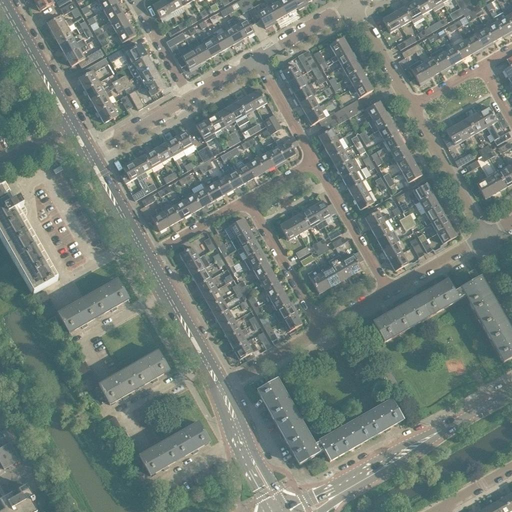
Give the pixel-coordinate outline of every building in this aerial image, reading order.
[(34,0),(33,1),(32,1),(34,6),(35,5),(40,12),(54,3),(52,0),(34,0)] [(116,4),(114,0),(97,0),(103,11),(116,4)] [(152,6),(159,20),(170,14),(163,0),(152,6)] [(181,8),(176,0),(162,0),(163,0),(170,14),(181,8)] [(242,14),(248,11),(241,0),(240,0),(236,3),(242,14)] [(241,0),(248,11),(253,8),(248,0),(241,0)] [(286,15),(297,9),(291,0),(281,0),(278,2),(286,15)] [(303,6),(308,3),(306,0),(291,0),(297,9),(298,11),(304,7),(303,6)] [(423,18),(421,15),(414,2),(413,0),(406,4),(407,6),(403,8),(411,21),(412,24),(423,18)] [(417,0),(414,2),(421,15),(432,9),(426,0),(417,0)] [(442,3),(440,0),(426,0),(432,9),(433,12),(443,6),(442,3)] [(440,0),(442,3),(447,0),(454,0),(457,4),(459,9),(463,15),(468,12),(461,0),(440,0)] [(461,0),(468,12),(473,9),(467,0),(461,0)] [(63,16),(76,8),(73,2),(60,10),(63,16)] [(275,21),(286,15),(278,2),(267,8),(275,21)] [(488,11),(494,8),(491,3),(485,6),(488,11)] [(123,14),(116,4),(103,11),(109,22),(123,14)] [(213,12),(218,9),(215,4),(210,7),(213,12)] [(228,14),(234,11),(231,6),(225,9),(228,14)] [(84,15),(89,12),(86,7),(81,10),(84,15)] [(267,8),(256,14),(265,29),(272,26),(271,24),(275,21),(267,8)] [(403,8),(393,14),(400,27),(411,21),(403,8)] [(478,17),(483,14),(480,8),(475,12),(478,17)] [(223,18),(228,14),(225,9),(220,12),(223,18)] [(202,19),(207,16),(204,10),(199,13),(202,19)] [(472,20),(478,17),(475,12),(469,15),(472,20)] [(507,34),(508,36),(511,33),(511,28),(506,17),(503,13),(493,19),(495,23),(503,36),(507,34)] [(129,25),(123,14),(109,22),(115,33),(129,25)] [(400,27),(393,14),(382,20),(389,33),(400,27)] [(212,24),(217,21),(214,15),(209,18),(212,24)] [(50,31),(52,36),(68,27),(72,24),(69,19),(65,22),(61,16),(54,20),(53,18),(46,21),(47,24),(47,25),(46,27),(48,31),(50,31)] [(191,25),(197,22),(193,16),(188,19),(191,25)] [(96,23),(92,17),(87,21),(90,26),(96,23)] [(442,27),(447,24),(444,18),(439,21),(442,27)] [(239,42),(243,40),(235,26),(231,19),(226,22),(230,29),(224,32),(232,46),(233,48),(239,44),(239,42)] [(246,20),(235,26),(243,40),(254,33),(246,20)] [(457,29),(462,26),(459,20),(454,24),(457,29)] [(201,30),(207,27),(203,21),(198,24),(201,30)] [(437,30),(442,27),(439,21),(434,24),(428,27),(431,33),(437,30)] [(83,32),(88,29),(84,22),(75,27),(79,34),(83,32)] [(180,31),(186,28),(183,22),(177,26),(180,31)] [(485,29),(492,42),(503,36),(495,23),(485,29)] [(452,32),(457,29),(454,24),(448,27),(452,32)] [(115,33),(121,43),(122,44),(135,36),(129,25),(115,33)] [(169,37),(180,31),(177,26),(166,32),(169,37)] [(72,38),(69,33),(71,32),(68,27),(52,36),(55,40),(55,39),(59,46),(72,38)] [(190,36),(196,33),(193,27),(187,31),(190,36)] [(421,39),(431,33),(428,27),(418,33),(421,39)] [(99,28),(93,31),(96,37),(99,42),(105,39),(108,37),(105,32),(102,34),(99,28)] [(87,39),(92,36),(88,29),(83,32),(87,39)] [(485,29),(474,35),(483,50),(482,48),(486,46),(487,48),(493,44),(492,43),(492,42),(485,29)] [(483,50),(474,35),(472,31),(461,37),(463,41),(464,41),(471,54),(475,52),(476,54),(483,50)] [(232,46),(224,32),(213,39),(221,52),(232,46)] [(436,41),(442,38),(438,32),(433,35),(436,41)] [(174,45),(185,39),(182,33),(171,40),(174,45)] [(431,44),(436,41),(433,35),(427,39),(431,44)] [(410,45),(416,42),(413,36),(407,39),(410,45)] [(62,53),(65,57),(80,48),(86,45),(83,40),(75,44),(72,38),(59,46),(63,52),(62,53)] [(329,46),(335,56),(348,49),(342,38),(329,46)] [(102,48),(108,45),(105,39),(99,42),(102,48)] [(210,58),(221,52),(213,39),(203,45),(210,58)] [(399,51),(410,45),(407,39),(396,45),(399,51)] [(453,47),(461,60),(471,54),(464,41),(463,41),(453,47)] [(140,45),(135,48),(133,43),(107,58),(110,63),(123,56),(129,66),(133,63),(147,56),(148,55),(145,51),(144,52),(140,45)] [(415,53),(421,50),(417,44),(412,48),(415,53)] [(87,57),(87,58),(84,60),(81,54),(88,50),(86,45),(80,48),(65,57),(67,61),(71,67),(78,64),(81,69),(103,56),(100,50),(87,57)] [(199,65),(210,58),(203,45),(192,51),(199,65)] [(450,66),(461,60),(453,47),(447,51),(444,45),(439,47),(443,53),(450,66)] [(404,59),(415,53),(412,48),(401,54),(404,59)] [(338,60),(341,67),(354,59),(348,49),(335,56),(330,59),(332,63),(338,60)] [(192,51),(181,57),(189,71),(199,65),(192,51)] [(311,70),(317,67),(308,51),(302,54),(311,70)] [(319,65),(325,62),(318,52),(313,55),(319,65)] [(450,66),(443,53),(432,59),(440,72),(444,70),(445,72),(451,68),(450,66)] [(140,74),(153,67),(154,66),(152,62),(150,63),(147,56),(133,63),(137,69),(135,70),(138,75),(140,74)] [(341,67),(347,77),(360,70),(354,59),(341,67)] [(440,72),(432,59),(422,65),(429,78),(440,72)] [(106,66),(103,60),(91,67),(93,72),(77,81),(79,85),(81,84),(84,91),(98,83),(94,77),(96,76),(94,73),(106,66)] [(322,71),(328,68),(325,62),(319,65),(322,71)] [(282,73),(281,73),(287,84),(300,76),(294,65),(289,69),(287,66),(280,70),(282,73)] [(419,84),(429,78),(422,65),(411,71),(419,84)] [(511,65),(503,71),(509,81),(511,79),(511,65)] [(146,85),(159,78),(160,77),(158,73),(156,74),(153,67),(140,74),(143,80),(141,81),(144,86),(146,85)] [(314,76),(320,72),(317,67),(311,70),(314,76)] [(366,80),(360,70),(347,77),(353,87),(353,88),(366,80)] [(121,84),(128,81),(125,76),(119,79),(118,79),(121,84)] [(300,76),(287,84),(293,94),(306,87),(306,86),(300,76)] [(318,86),(325,82),(323,77),(316,81),(318,86)] [(163,84),(159,78),(146,85),(144,86),(141,88),(147,99),(166,88),(164,84),(163,84)] [(331,86),(337,83),(333,78),(328,81),(331,86)] [(109,91),(114,88),(121,84),(118,79),(111,83),(112,86),(104,90),(99,82),(98,83),(84,91),(83,92),(86,96),(87,95),(91,102),(104,94),(105,93),(109,91)] [(366,80),(353,88),(353,87),(348,90),(351,95),(356,92),(359,98),(372,91),(366,80)] [(121,84),(124,90),(131,86),(128,81),(121,84)] [(334,92),(340,89),(337,83),(331,86),(334,92)] [(114,88),(117,94),(124,90),(121,84),(114,88)] [(297,105),(299,104),(299,105),(312,97),(316,95),(310,84),(306,86),(306,87),(293,94),(295,98),(294,99),(297,105)] [(326,97),(332,94),(328,88),(323,91),(326,97)] [(259,90),(248,96),(256,110),(266,103),(259,90)] [(93,106),(97,112),(110,105),(106,99),(112,96),(109,91),(105,93),(104,94),(91,102),(89,102),(92,107),(93,106)] [(128,95),(138,111),(144,108),(134,91),(128,95)] [(126,111),(132,107),(126,96),(120,100),(126,111)] [(245,115),(256,110),(248,96),(238,102),(245,115)] [(312,97),(299,105),(305,115),(318,108),(318,107),(312,97)] [(345,114),(361,105),(358,100),(342,109),(345,114)] [(227,108),(235,121),(238,127),(248,121),(245,115),(238,102),(233,105),(232,103),(226,106),(227,108)] [(366,123),(372,120),(385,113),(379,102),(366,110),(369,116),(364,119),(366,123)] [(110,105),(97,112),(95,113),(98,117),(99,117),(103,124),(113,118),(115,123),(119,120),(113,110),(114,109),(112,104),(110,105)] [(311,126),(324,118),(321,112),(325,109),(323,105),(318,107),(318,108),(305,115),(307,119),(306,120),(309,127),(311,126)] [(348,119),(350,118),(364,110),(361,105),(345,114),(348,119)] [(493,116),(488,107),(477,113),(486,128),(493,141),(498,138),(490,125),(497,122),(493,116)] [(235,121),(227,108),(217,114),(224,127),(235,121)] [(329,123),(335,120),(345,114),(342,109),(326,118),(329,123)] [(378,131),(391,123),(389,119),(390,118),(387,112),(385,113),(372,120),(366,123),(367,123),(368,123),(369,123),(374,132),(373,133),(373,134),(378,131)] [(493,116),(497,122),(503,118),(499,112),(493,116)] [(474,115),(467,119),(475,134),(486,128),(477,113),(474,115)] [(217,114),(206,120),(214,133),(216,137),(221,134),(222,135),(227,132),(224,127),(217,114)] [(332,128),(337,125),(348,119),(345,114),(335,120),(329,123),(332,128)] [(266,127),(276,121),(273,116),(263,122),(266,127)] [(469,137),(475,134),(467,119),(456,125),(465,140),(464,140),(467,145),(472,143),(469,137)] [(216,137),(214,133),(206,120),(196,126),(205,143),(216,137)] [(378,131),(384,141),(397,134),(391,123),(378,131)] [(270,135),(281,129),(278,124),(267,130),(270,135)] [(255,133),(261,130),(258,125),(252,128),(255,133)] [(465,140),(456,125),(445,131),(448,137),(442,140),(448,150),(454,146),(464,140),(465,140)] [(250,136),(255,133),(252,128),(247,131),(250,136)] [(265,138),(270,135),(267,130),(262,133),(265,138)] [(334,136),(331,130),(318,137),(324,148),(337,140),(341,138),(339,133),(334,136)] [(175,138),(182,151),(193,145),(185,132),(175,138)] [(362,140),(367,137),(364,132),(359,135),(362,140)] [(397,134),(384,141),(390,152),(403,144),(397,134)] [(493,141),(496,146),(507,140),(504,135),(498,138),(493,141)] [(234,145),(240,142),(237,136),(231,140),(234,145)] [(354,145),(359,141),(356,136),(351,139),(354,145)] [(365,146),(370,143),(367,137),(362,140),(365,146)] [(164,144),(172,157),(182,151),(175,138),(164,144)] [(274,141),(277,147),(285,161),(295,155),(292,149),(297,146),(293,138),(282,145),(279,138),(274,141)] [(337,140),(324,148),(330,158),(343,151),(347,148),(341,138),(337,140)] [(249,147),(255,144),(252,139),(246,142),(249,147)] [(229,148),(234,145),(231,140),(226,143),(229,148)] [(357,150),(362,147),(359,141),(354,145),(357,150)] [(244,150),(249,147),(246,142),(241,145),(244,150)] [(501,154),(506,151),(511,148),(508,143),(498,149),(501,154)] [(154,150),(161,163),(172,157),(164,144),(154,150)] [(396,162),(409,155),(403,144),(390,152),(393,158),(389,160),(392,165),(396,162)] [(284,161),(285,161),(277,147),(271,151),(268,145),(263,148),(267,153),(274,167),(278,164),(279,166),(285,163),(284,161)] [(486,153),(492,150),(489,145),(483,148),(486,153)] [(207,146),(202,149),(208,160),(213,157),(211,153),(207,146)] [(228,159),(234,156),(239,153),(236,148),(225,154),(228,159)] [(481,157),(486,153),(483,148),(478,151),(481,157)] [(203,163),(208,160),(202,149),(197,152),(203,163)] [(143,156),(151,169),(161,163),(154,150),(143,156)] [(489,159),(495,156),(492,150),(486,153),(489,159)] [(343,151),(330,158),(336,169),(349,161),(353,159),(351,154),(346,157),(343,151)] [(264,173),(274,167),(267,153),(256,159),(264,173)] [(374,161),(379,158),(376,153),(370,156),(374,161)] [(458,168),(464,164),(475,158),(472,153),(455,162),(458,168)] [(484,162),(489,159),(486,153),(481,157),(484,162)] [(223,162),(228,159),(225,154),(220,157),(223,162)] [(415,165),(409,155),(396,162),(402,173),(415,165)] [(133,162),(140,175),(143,179),(147,177),(145,173),(151,169),(143,156),(133,162)] [(207,171),(213,168),(210,163),(215,160),(213,157),(208,160),(203,163),(204,164),(207,171)] [(253,179),(264,173),(256,159),(250,163),(247,157),(242,160),(246,165),(253,179)] [(366,166),(371,163),(368,157),(362,160),(366,166)] [(377,167),(382,163),(379,158),(374,161),(377,167)] [(349,161),(336,169),(342,179),(355,172),(359,169),(353,159),(349,161)] [(243,184),(253,179),(246,165),(242,160),(232,166),(235,171),(243,184)] [(469,172),(474,169),(480,166),(477,161),(466,167),(469,172)] [(123,168),(122,168),(130,181),(136,178),(138,182),(143,179),(140,175),(133,162),(127,165),(126,164),(122,166),(123,168)] [(207,171),(204,164),(203,163),(192,169),(194,172),(199,169),(202,174),(207,171)] [(369,171),(374,168),(371,163),(366,166),(369,171)] [(187,172),(192,169),(189,164),(184,167),(187,172)] [(421,176),(415,165),(402,173),(408,184),(421,176)] [(511,184),(511,173),(508,167),(497,173),(506,188),(511,184)] [(365,180),(359,169),(355,172),(342,179),(348,190),(361,182),(365,180)] [(232,190),(243,184),(235,171),(229,175),(227,170),(222,173),(225,177),(232,190)] [(171,181),(177,178),(174,172),(168,175),(171,181)] [(385,182),(391,179),(388,173),(382,176),(385,182)] [(506,188),(497,173),(487,179),(495,194),(499,192),(506,188)] [(186,183),(192,180),(189,174),(183,178),(186,183)] [(166,184),(171,181),(168,175),(163,179),(166,184)] [(214,183),(222,196),(232,190),(225,177),(219,181),(216,176),(212,179),(214,183)] [(181,186),(186,183),(183,178),(178,181),(181,186)] [(377,187),(383,183),(380,178),(374,181),(377,187)] [(389,187),(394,184),(391,179),(385,182),(389,187)] [(495,194),(487,179),(476,185),(484,200),(495,194)] [(361,182),(348,190),(354,200),(367,193),(361,182)] [(211,202),(222,196),(214,183),(204,189),(211,202)] [(381,192),(386,189),(383,183),(377,187),(381,192)] [(150,193),(156,190),(153,184),(147,187),(150,193)] [(426,184),(412,192),(416,198),(412,201),(414,205),(418,202),(432,195),(429,191),(431,190),(428,184),(426,184)] [(165,195),(171,192),(168,186),(162,189),(165,195)] [(135,202),(140,199),(150,193),(147,187),(132,196),(135,202)] [(4,188),(0,190),(0,237),(33,295),(57,281),(17,211),(23,207),(19,200),(13,204),(4,188)] [(160,198),(165,195),(162,189),(157,192),(160,198)] [(193,195),(201,208),(211,202),(204,189),(193,195)] [(373,203),(367,193),(354,200),(360,211),(373,203)] [(146,198),(141,202),(144,207),(150,204),(155,201),(152,195),(146,198)] [(190,214),(201,208),(193,195),(183,201),(190,214)] [(418,202),(424,213),(438,205),(432,195),(418,202)] [(190,214),(183,201),(177,205),(174,199),(169,201),(172,207),(180,220),(190,214)] [(312,208),(311,208),(320,223),(323,228),(327,225),(324,220),(331,217),(332,218),(334,219),(338,217),(331,205),(326,208),(322,202),(312,208)] [(402,212),(408,209),(405,203),(399,206),(402,212)] [(430,223),(444,216),(438,205),(424,213),(428,219),(424,222),(426,226),(430,223)] [(169,226),(180,220),(172,207),(162,213),(169,226)] [(151,219),(159,232),(169,226),(162,213),(159,208),(155,210),(157,216),(151,219)] [(308,210),(301,214),(309,229),(316,225),(318,230),(323,228),(320,223),(311,208),(308,210)] [(394,216),(400,213),(397,208),(391,211),(394,216)] [(387,214),(381,218),(376,209),(368,213),(370,216),(363,220),(366,227),(368,226),(370,230),(384,222),(384,223),(390,219),(387,214)] [(291,220),(290,220),(298,235),(309,229),(301,214),(291,220)] [(407,223),(413,220),(409,214),(404,218),(407,223)] [(429,233),(431,237),(436,234),(450,227),(444,216),(430,223),(434,230),(429,233)] [(402,226),(407,223),(404,218),(399,221),(402,226)] [(230,240),(234,238),(247,230),(241,220),(228,227),(224,230),(230,240)] [(288,241),(298,235),(290,220),(279,226),(288,241)] [(410,228),(412,228),(416,225),(413,220),(407,223),(410,228)] [(384,222),(370,230),(376,240),(390,233),(384,223),(384,222)] [(405,232),(409,229),(410,228),(407,223),(402,226),(405,232)] [(456,237),(450,227),(436,234),(442,245),(456,237)] [(330,241),(341,235),(338,229),(327,235),(330,241)] [(253,241),(247,230),(234,238),(230,240),(233,244),(237,242),(240,248),(253,241)] [(390,233),(376,240),(382,251),(396,243),(390,233)] [(217,247),(223,244),(217,234),(211,237),(217,247)] [(420,243),(426,240),(423,235),(417,238),(420,243)] [(335,249),(345,243),(342,237),(332,243),(335,249)] [(209,252),(215,249),(209,238),(203,241),(209,252)] [(320,248),(326,245),(323,239),(317,243),(320,248)] [(412,248),(418,245),(414,239),(409,242),(412,248)] [(426,254),(432,251),(426,240),(420,243),(426,254)] [(240,249),(236,251),(239,255),(243,252),(246,259),(259,251),(261,250),(257,244),(256,245),(253,241),(240,248),(240,249)] [(315,251),(320,248),(317,243),(312,246),(315,251)] [(396,243),(382,251),(388,261),(402,254),(396,243)] [(223,258),(229,255),(223,244),(217,247),(223,258)] [(323,253),(329,250),(326,245),(320,248),(323,253)] [(418,258),(424,255),(418,245),(412,248),(418,258)] [(298,259),(304,256),(309,253),(306,247),(295,253),(298,259)] [(179,255),(185,266),(198,258),(192,248),(179,255)] [(318,257),(323,253),(320,248),(315,251),(318,257)] [(252,269),(265,262),(267,261),(263,254),(262,255),(259,251),(246,259),(243,260),(249,271),(252,269)] [(215,262),(221,259),(217,254),(212,257),(215,262)] [(339,256),(342,261),(350,276),(361,270),(353,255),(346,259),(343,254),(339,256)] [(394,272),(408,264),(402,254),(388,261),(394,272)] [(229,269),(234,266),(229,255),(223,258),(229,269)] [(303,267),(308,264),(314,261),(310,255),(305,258),(300,262),(303,267)] [(198,258),(185,266),(191,276),(204,269),(209,266),(203,256),(198,258)] [(331,267),(340,282),(350,276),(342,261),(339,256),(328,262),(331,267)] [(218,268),(224,265),(221,259),(215,262),(218,268)] [(252,269),(258,280),(271,272),(265,262),(252,269)] [(232,274),(238,271),(234,266),(229,269),(232,274)] [(318,268),(321,273),(329,288),(340,282),(331,267),(325,271),(322,266),(318,268)] [(325,290),(329,288),(321,273),(318,268),(307,274),(318,294),(325,290)] [(191,276),(197,287),(210,279),(204,269),(191,276)] [(478,277),(474,269),(467,273),(471,280),(478,277)] [(277,283),(271,272),(258,280),(264,290),(277,283)] [(227,284),(232,281),(229,275),(224,278),(227,284)] [(479,278),(453,293),(447,282),(432,290),(443,310),(465,297),(469,304),(488,293),(479,278)] [(216,290),(210,279),(197,287),(203,297),(216,290)] [(128,300),(117,281),(87,298),(98,317),(110,310),(112,313),(117,310),(115,307),(128,300)] [(240,290),(245,287),(242,282),(237,285),(240,290)] [(264,290),(270,301),(283,293),(277,283),(264,290)] [(235,293),(240,290),(237,285),(231,288),(235,293)] [(243,296),(245,295),(249,292),(245,287),(240,290),(243,296)] [(203,297),(209,308),(222,300),(218,293),(221,292),(219,288),(216,290),(203,297)] [(238,299),(242,296),(243,296),(240,290),(235,293),(238,299)] [(418,295),(413,298),(415,300),(402,307),(413,326),(443,310),(432,290),(419,297),(418,295)] [(45,291),(40,294),(34,297),(37,302),(48,297),(45,291)] [(276,311),(289,304),(283,293),(270,301),(276,311)] [(499,309),(497,305),(495,306),(488,293),(469,304),(486,334),(505,323),(498,310),(499,309)] [(48,297),(37,302),(40,307),(50,301),(48,297)] [(209,308),(215,318),(228,311),(224,305),(229,302),(227,297),(222,300),(209,308)] [(86,324),(98,317),(87,298),(83,300),(58,315),(68,334),(81,327),(82,330),(88,327),(86,324)] [(50,301),(40,307),(43,312),(53,306),(50,301)] [(243,310),(248,307),(245,301),(239,304),(243,310)] [(253,310),(259,307),(256,302),(250,305),(253,310)] [(282,322),(295,314),(297,313),(293,307),(292,308),(289,304),(276,311),(277,312),(274,314),(279,323),(282,322)] [(46,318),(56,311),(53,306),(43,312),(46,318)] [(256,316),(262,313),(259,307),(253,310),(256,316)] [(390,314),(389,312),(384,315),(385,317),(372,324),(383,343),(413,326),(402,307),(390,314)] [(228,311),(215,318),(221,329),(234,321),(228,311)] [(288,332),(301,325),(295,314),(282,322),(288,332)] [(54,317),(47,321),(53,331),(60,327),(54,317)] [(251,325),(257,322),(253,317),(248,320),(251,325)] [(221,329),(227,339),(240,332),(234,321),(221,329)] [(254,331),(260,328),(257,322),(251,325),(254,331)] [(265,331),(271,328),(268,323),(262,326),(265,331)] [(502,363),(511,357),(511,334),(511,335),(505,323),(486,334),(502,363)] [(271,342),(277,339),(271,328),(265,331),(271,342)] [(240,332),(227,339),(233,350),(246,342),(243,336),(247,334),(244,329),(240,332)] [(265,351),(271,348),(263,334),(258,337),(265,351)] [(246,342),(233,350),(239,360),(244,357),(246,362),(254,357),(252,353),(256,350),(250,340),(246,342)] [(168,371),(158,352),(128,369),(139,388),(151,381),(153,384),(158,381),(157,378),(168,371)] [(84,360),(73,366),(76,372),(87,365),(84,360)] [(79,377),(90,370),(87,365),(76,372),(79,377)] [(139,388),(128,369),(122,373),(110,380),(99,386),(98,386),(107,402),(109,405),(121,398),(123,400),(128,398),(127,395),(139,388)] [(82,382),(93,375),(90,370),(79,377),(82,382)] [(85,387),(96,380),(93,375),(82,382),(85,387)] [(88,392),(94,389),(98,386),(99,386),(96,380),(85,387),(88,392)] [(265,410),(267,409),(275,424),(294,413),(276,381),(257,392),(264,404),(262,405),(265,410)] [(94,389),(102,404),(107,402),(98,386),(94,389)] [(94,389),(88,392),(97,407),(102,404),(94,389)] [(389,428),(402,421),(391,402),(361,419),(372,438),(384,431),(385,433),(390,430),(389,428)] [(281,440),(283,439),(291,452),(310,441),(294,413),(275,424),(281,434),(279,435),(281,440)] [(115,416),(106,422),(109,427),(118,422),(115,416)] [(332,435),(342,454),(355,447),(356,449),(361,447),(360,445),(372,438),(361,419),(332,435)] [(118,422),(109,427),(111,432),(121,427),(118,422)] [(200,426),(198,423),(169,440),(180,460),(192,453),(194,455),(198,452),(197,449),(209,442),(200,426)] [(121,427),(111,432),(114,437),(124,432),(121,427)] [(117,443),(128,437),(125,431),(124,432),(114,437),(114,438),(117,443)] [(291,452),(298,465),(323,451),(329,462),(342,454),(332,435),(313,446),(310,441),(291,452)] [(120,448),(131,442),(128,437),(117,443),(120,448)] [(180,460),(169,440),(160,445),(152,450),(139,457),(148,473),(150,476),(162,469),(164,472),(169,469),(168,467),(180,460)] [(123,453),(134,447),(131,442),(120,448),(123,453)] [(0,460),(5,469),(20,461),(10,443),(0,448),(0,460)] [(126,458),(137,452),(134,447),(123,453),(126,458)] [(128,463),(134,460),(139,457),(137,452),(126,458),(128,463)] [(134,460),(143,476),(148,473),(139,457),(134,460)] [(134,460),(128,463),(137,479),(143,476),(134,460)] [(0,511),(24,511),(22,508),(34,500),(26,485),(17,490),(20,494),(13,498),(11,495),(0,500),(0,496),(1,496),(0,494),(0,511)] [(511,493),(503,498),(511,511),(511,510),(511,493)] [(496,511),(509,511),(511,511),(503,498),(493,504),(496,511)]
